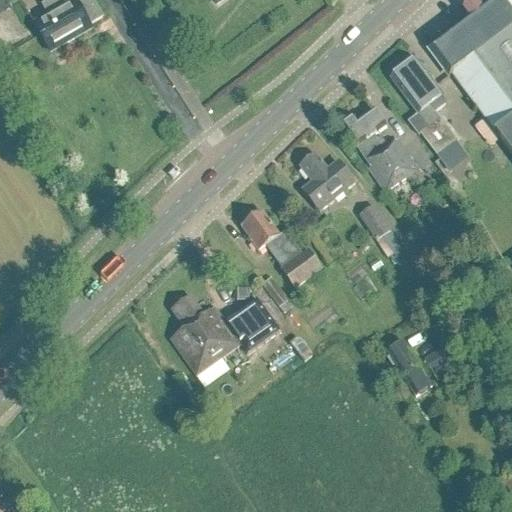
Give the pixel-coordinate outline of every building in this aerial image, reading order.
[(47,17),(32,26),(46,50),(50,57),(93,32),(92,31),(91,29),(104,21),(91,0),(54,0),(41,8),(46,15),(47,17)] [(511,0),(504,0),(469,27),(460,17),(430,46),(452,68),(462,59),(469,66),(453,73),(497,132),(511,151),(511,0)] [(393,83),(418,116),(408,123),(419,137),(420,135),(437,158),(457,143),(435,114),(445,106),(444,98),(418,63),(393,83)] [(411,179),(414,177),(418,174),(419,173),(399,147),(390,149),(385,153),(374,139),(385,131),(373,115),(357,127),(354,122),(339,133),(353,151),(354,151),(369,171),(367,172),(371,177),(386,197),(389,195),(388,193),(407,179),(408,181),(411,179)] [(357,189),(349,177),(339,164),(327,173),(316,159),(300,171),(305,177),(311,187),(302,195),(318,217),(357,189)] [(414,177),(411,179),(418,189),(426,184),(418,174),(414,177)] [(391,201),(377,211),(395,235),(409,225),(391,201)] [(390,234),(374,209),(360,218),(376,243),(390,234)] [(294,294),(319,274),(306,257),(303,259),(285,237),(278,242),(259,217),(240,233),(259,257),(265,252),(283,274),(280,276),(294,294)] [(411,228),(397,237),(411,257),(425,248),(411,228)] [(289,304),(271,281),(261,288),(279,311),(289,304)] [(237,292),(237,305),(248,305),(249,292),(237,292)] [(197,380),(240,350),(215,314),(203,322),(191,304),(172,317),(185,336),(172,345),(197,380)] [(246,342),(262,366),(280,353),(264,330),(246,342)] [(414,396),(428,386),(402,346),(386,357),(404,385),(406,384),(414,396)] [(449,348),(424,362),(436,384),(454,374),(460,384),(467,380),(449,348)]
